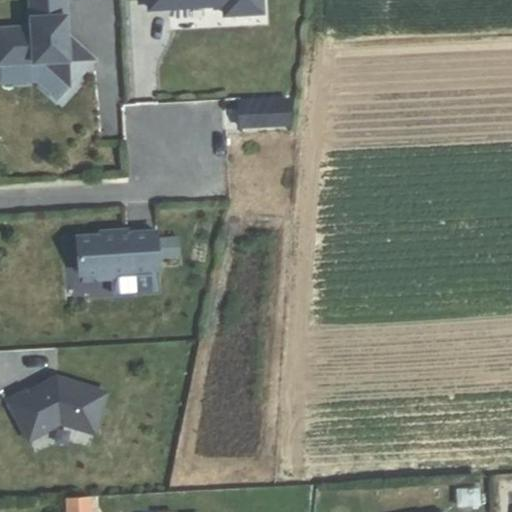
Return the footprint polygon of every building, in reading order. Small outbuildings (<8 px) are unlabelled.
[(0,63),(38,61),(65,85),(88,59),(61,35),(59,34),(58,16),(60,16),(59,0),(23,0),(25,26),(0,27),(0,63)] [(264,0),(145,0),(146,12),(222,8),(223,18),(266,16),(264,0)] [(285,99),(236,102),(237,127),(287,124),(285,99)] [(101,235),(73,237),(75,274),(86,274),(93,279),(107,278),(113,272),(125,272),(124,270),(154,268),(151,232),(122,234),(122,231),(101,232),(101,235)] [(102,394),(52,378),(49,380),(47,384),(41,387),(40,385),(22,395),(21,393),(3,403),(25,442),(56,424),(90,434),(102,394)] [(454,509),(480,508),(480,490),(454,491),(454,509)] [(93,511),(93,498),(72,499),(72,511),(93,511)]
